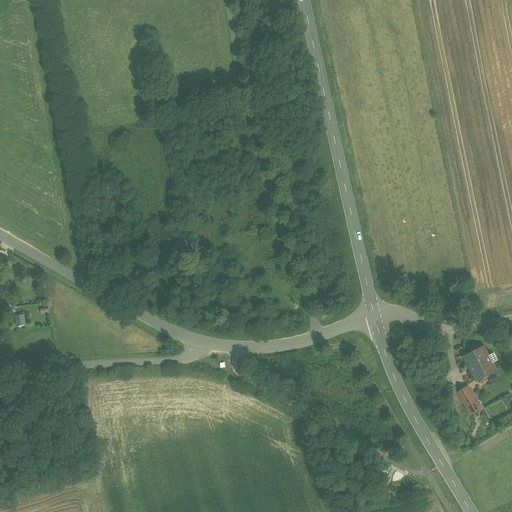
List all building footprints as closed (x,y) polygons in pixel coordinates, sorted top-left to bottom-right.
[(464,309),(452,312),(453,319),(465,317),(464,309)] [(16,316),(17,326),(26,324),(24,314),(16,316)] [(483,347),(464,356),(476,381),(495,371),(491,363),(497,360),(494,353),(488,356),(483,347)] [(467,387),(457,393),(470,414),(481,408),(467,387)] [(486,409),(491,417),(507,408),(502,399),(486,409)] [(367,455),(359,449),(353,458),(361,463),(367,455)]
